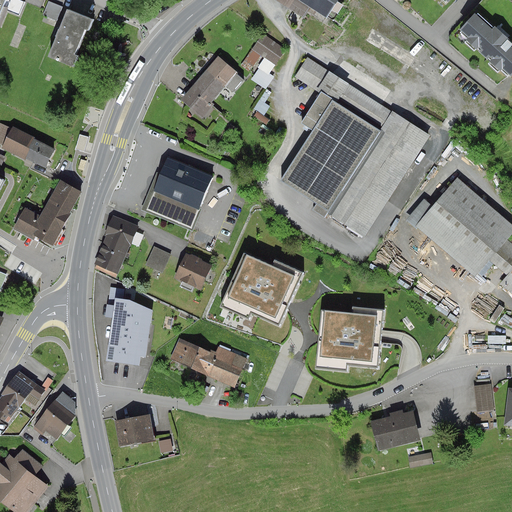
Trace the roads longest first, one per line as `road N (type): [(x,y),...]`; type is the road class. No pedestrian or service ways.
road 1 (residential): [(89,399),(109,394),(236,414),(327,410),(381,397),(439,367),(511,359)]
road 2 (primary): [(169,36),(116,133),(82,252),(77,304)]
